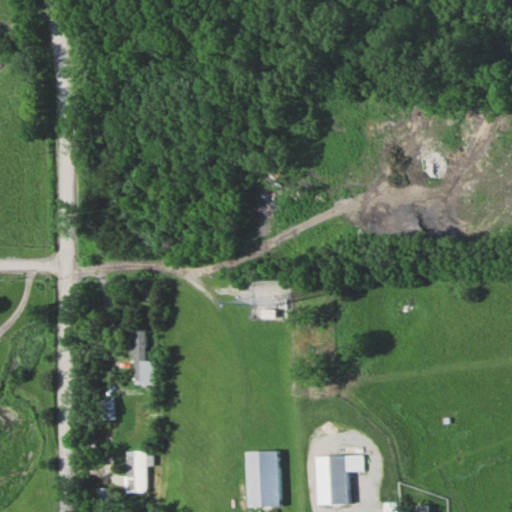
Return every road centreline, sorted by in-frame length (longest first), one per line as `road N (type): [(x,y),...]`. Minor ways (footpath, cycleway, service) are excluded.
road 1 (residential): [(64,267),(69,161),(55,0)]
road 2 (residential): [(62,511),(64,267)]
